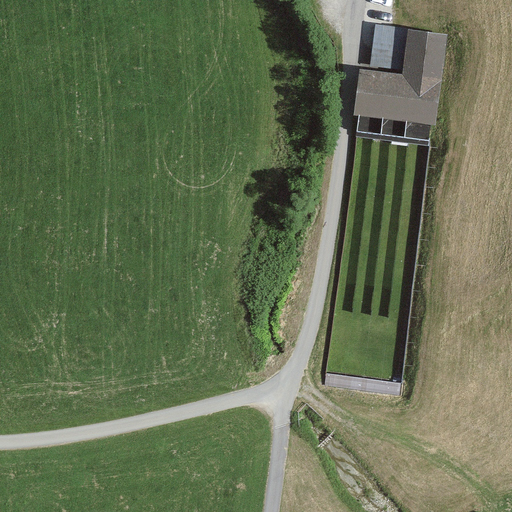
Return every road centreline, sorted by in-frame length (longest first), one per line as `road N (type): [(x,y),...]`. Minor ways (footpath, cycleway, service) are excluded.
road 1 (track): [(356,0),(331,221),(311,324),(281,388),(0,439)]
road 2 (track): [(281,388),(268,511)]
